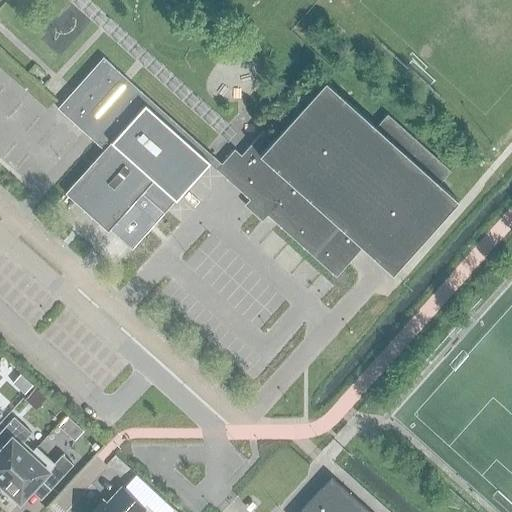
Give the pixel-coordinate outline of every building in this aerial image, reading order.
[(72,91),(57,109),(103,151),(64,194),(82,210),(74,219),(83,227),(91,218),(107,232),(133,204),(154,223),(166,211),(208,163),(216,170),(221,164),(205,150),(129,82),(123,77),(102,58),(72,91)] [(234,150),(221,164),(216,170),(249,200),(246,203),(255,211),(253,214),(262,222),(267,216),(336,277),(362,248),(392,274),(458,201),(439,184),(451,172),(387,115),(376,127),(325,82),(270,143),(260,134),(240,156),(234,150)] [(56,424),(71,438),(80,429),(64,415),(56,424)] [(0,450),(0,485),(1,487),(33,451),(32,451),(23,443),(31,434),(13,417),(0,431),(0,445),(2,448),(0,450)] [(33,451),(1,487),(19,503),(39,481),(50,491),(73,465),(61,455),(53,464),(35,447),(32,451),(33,451)] [(369,511),(331,477),(299,511),(369,511)] [(100,503),(91,511),(139,511),(142,509),(122,490),(106,508),(100,503)] [(156,494),(145,505),(152,511),(171,511),(173,510),(156,494)]
